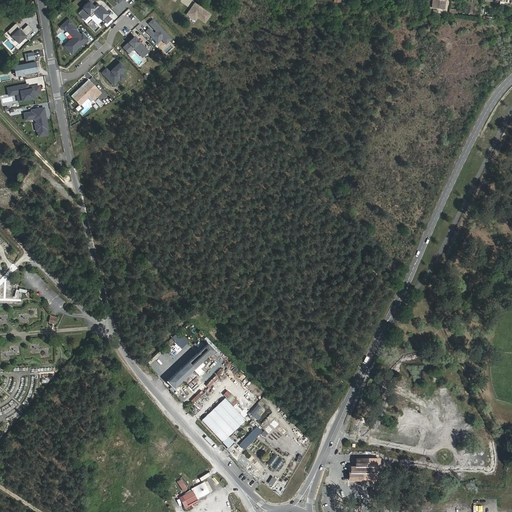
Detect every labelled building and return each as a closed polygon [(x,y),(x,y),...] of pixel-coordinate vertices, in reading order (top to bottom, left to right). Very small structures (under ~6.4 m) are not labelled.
[(78,14),(84,20),(89,15),(91,17),(95,13),(102,21),(103,19),(106,22),(110,18),(107,16),(108,14),(100,5),(98,7),(93,1),(95,0),(94,0),(87,0),(89,2),(84,6),(85,7),(78,14)] [(444,0),(432,0),(431,7),(444,9),(444,0)] [(192,9),(188,15),(196,21),(198,18),(206,23),(211,16),(196,4),(193,8),(194,9),(193,10),(192,9)] [(81,45),(87,40),(82,35),(80,36),(75,30),(76,29),(71,24),(72,24),(68,20),(60,27),(64,31),(65,30),(73,38),(64,46),(71,54),(79,48),(78,47),(81,44),(81,45)] [(146,31),(157,43),(161,39),(166,44),(171,39),(152,20),(148,24),(156,32),(154,34),(149,28),(146,31)] [(7,31),(18,43),(33,30),(28,25),(21,31),(19,29),(21,28),(16,23),(7,31)] [(134,37),(123,48),(128,54),(133,49),(139,55),(146,49),(134,37)] [(146,49),(139,55),(142,58),(148,52),(146,49)] [(35,62),(35,59),(28,60),(27,54),(24,54),(26,64),(35,62)] [(125,77),(120,72),(125,68),(118,61),(113,66),(115,67),(110,72),(106,69),(102,73),(114,85),(119,79),(121,81),(125,77)] [(37,72),(35,62),(26,64),(16,66),(18,76),(37,72)] [(91,102),(100,93),(88,81),(72,96),(80,105),(87,98),(91,102)] [(18,102),(34,99),(33,95),(40,94),(39,86),(28,88),(27,89),(26,85),(7,89),(8,96),(17,94),(18,102)] [(48,130),(46,120),(45,120),(43,114),(45,114),(44,108),(31,111),(32,113),(24,114),(25,121),(33,119),(37,122),(37,124),(39,131),(37,131),(39,137),(48,135),(47,130),(48,130)] [(49,323),(56,324),(58,317),(50,315),(49,323)] [(206,337),(204,339),(214,349),(216,347),(206,337)] [(183,348),(186,344),(183,341),(179,344),(176,341),(167,350),(176,359),(185,350),(183,348)] [(166,366),(172,361),(165,353),(153,364),(163,375),(169,369),(166,366)] [(402,379),(399,377),(395,385),(402,388),(404,383),(401,381),(402,379)] [(248,383),(245,386),(253,394),(256,391),(248,383)] [(203,419),(225,398),(223,396),(200,416),(203,419)] [(232,439),(249,423),(225,398),(203,419),(201,420),(231,452),(238,446),(232,439)] [(258,419),(261,416),(257,413),(262,407),(257,403),(250,414),(258,419)] [(425,417),(407,410),(400,428),(417,436),(418,432),(419,431),(423,432),(428,435),(435,435),(440,435),(440,436),(449,436),(449,435),(454,435),(454,408),(449,408),(449,407),(449,404),(445,404),(445,403),(443,403),(443,404),(439,404),(439,407),(439,409),(435,409),(435,422),(431,422),(428,421),(424,419),(424,418),(425,417)] [(408,408),(407,410),(425,417),(426,415),(408,408)] [(275,419),(270,424),(275,429),(280,424),(275,419)] [(278,429),(284,435),(287,431),(281,425),(278,429)] [(416,437),(417,436),(400,428),(399,430),(416,437)] [(295,433),(300,439),(305,435),(300,429),(295,433)] [(305,435),(300,440),(304,444),(309,439),(305,435)] [(449,449),(449,436),(440,436),(440,449),(449,449)] [(367,468),(367,459),(355,459),(355,467),(350,467),(350,474),(350,480),(361,480),(361,474),(363,474),(363,468),(367,468)] [(273,486),(277,479),(272,476),(268,483),(273,486)] [(192,491),(183,495),(187,504),(211,493),(206,481),(190,488),(192,491)]
